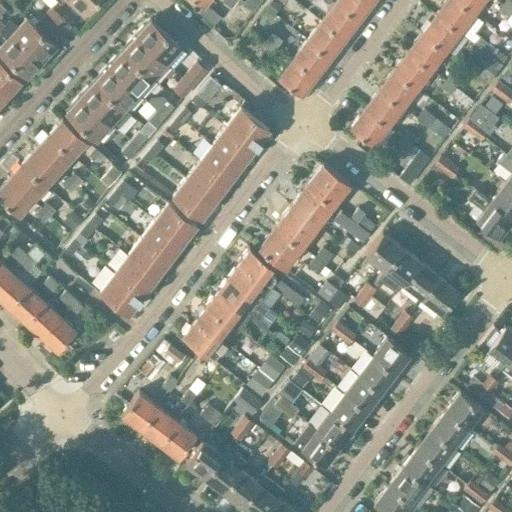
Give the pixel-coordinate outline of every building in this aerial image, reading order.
[(70,0),(83,11),(92,0),(70,0)] [(197,0),(203,4),(197,12),(213,24),(219,15),(203,3),(205,0),(197,0)] [(244,0),(243,2),(253,10),(259,3),(254,0),(244,0)] [(280,5),(273,0),(271,0),(266,7),(274,13),(280,5)] [(334,0),(332,3),(356,19),(370,0),(334,0)] [(457,0),(444,0),(435,12),(458,30),(473,10),(457,0)] [(457,0),(473,10),(480,0),(457,0)] [(511,11),(511,10),(511,0),(504,0),(502,3),(511,11)] [(320,19),(343,37),(356,19),(332,3),(320,19)] [(507,17),(511,11),(502,3),(497,10),(507,17)] [(41,16),(60,33),(69,24),(50,6),(41,16)] [(435,12),(421,31),(444,48),(458,30),(435,12)] [(11,31),(41,59),(49,50),(48,49),(54,42),(25,16),(11,31)] [(25,16),(54,42),(53,41),(60,33),(41,16),(34,24),(25,16)] [(133,33),(164,61),(178,45),(149,18),(143,25),(141,24),(133,33)] [(320,19),(306,37),(329,55),(343,37),(320,19)] [(266,37),(276,46),(282,38),(272,30),(266,37)] [(33,68),(41,59),(11,31),(0,42),(0,50),(25,74),(32,67),(33,68)] [(421,31),(406,50),(429,67),(444,48),(421,31)] [(121,49),(150,76),(164,61),(133,33),(125,42),(126,43),(121,49)] [(473,41),(499,61),(501,62),(506,55),(478,34),(473,41)] [(261,44),(271,52),(276,46),(266,37),(261,44)] [(292,56),(314,75),(329,55),(306,37),(292,56)] [(494,68),(499,61),(473,41),(468,47),(478,54),(477,55),(494,68)] [(106,63),(136,91),(150,76),(121,49),(115,56),(114,54),(106,63)] [(406,50),(392,68),(415,86),(429,67),(406,50)] [(300,94),(314,75),(292,56),(277,76),(300,94)] [(0,87),(7,93),(20,79),(0,60),(0,87)] [(195,60),(180,78),(189,86),(205,68),(195,60)] [(262,61),(257,68),(266,76),(272,69),(262,61)] [(93,80),(129,113),(122,106),(136,91),(106,63),(97,72),(99,73),(93,80)] [(487,82),(488,82),(494,74),(484,66),(478,74),(487,82)] [(500,76),(511,85),(511,70),(507,67),(500,76)] [(392,68),(377,87),(401,105),(415,86),(392,68)] [(449,72),(444,79),(454,86),(459,79),(449,72)] [(220,83),(209,74),(190,97),(200,106),(205,99),(206,100),(220,83)] [(181,95),(189,86),(180,78),(172,87),(181,95)] [(511,97),(511,89),(497,78),(489,88),(508,102),(511,97)] [(444,79),(439,85),(449,93),(454,86),(444,79)] [(78,94),(108,122),(116,128),(129,113),(93,80),(87,86),(86,85),(78,94)] [(364,105),(387,123),(401,105),(377,87),(364,105)] [(94,137),(108,122),(78,94),(70,103),(71,104),(65,111),(94,137)] [(492,95),(484,105),(494,112),(502,102),(492,95)] [(165,99),(156,109),(163,116),(173,105),(165,99)] [(480,102),(469,117),(478,124),(487,131),(492,123),(498,116),(480,102)] [(239,104),(226,122),(254,144),(268,126),(239,104)] [(184,105),(178,112),(185,117),(191,110),(184,105)] [(364,105),(348,125),(362,136),(371,143),(387,123),(364,105)] [(155,126),(163,116),(156,109),(147,119),(155,126)] [(178,112),(167,124),(174,130),(185,117),(178,112)] [(427,125),(443,137),(450,127),(434,116),(427,125)] [(47,131),(71,154),(85,138),(61,117),(47,131)] [(469,117),(462,126),(471,132),(478,124),(469,117)] [(226,122),(212,140),(241,162),(254,144),(226,122)] [(478,124),(471,132),(480,139),(483,135),(487,131),(478,124)] [(401,134),(411,143),(416,136),(406,128),(401,134)] [(138,130),(129,140),(136,147),(146,137),(138,130)] [(34,146),(59,168),(71,154),(47,131),(34,146)] [(395,141),(406,149),(411,143),(401,134),(395,141)] [(156,138),(145,150),(152,156),(163,143),(156,138)] [(128,157),(136,147),(129,140),(120,150),(128,157)] [(212,140),(199,158),(227,179),(241,162),(212,140)] [(19,162),(44,184),(59,168),(34,146),(19,162)] [(94,146),(88,152),(98,161),(104,154),(94,146)] [(418,148),(409,160),(419,168),(429,156),(418,148)] [(444,148),(433,163),(442,169),(453,154),(444,148)] [(145,150),(140,157),(146,163),(152,156),(145,150)] [(510,171),(503,180),(511,186),(511,157),(505,152),(503,150),(495,160),(510,171)] [(453,154),(442,169),(451,176),(458,168),(450,162),(455,156),(453,154)] [(199,158),(185,176),(213,197),(227,179),(199,158)] [(321,161),(305,182),(333,202),(348,181),(321,161)] [(5,178),(31,199),(44,184),(19,162),(5,178)] [(99,178),(108,186),(120,171),(111,164),(99,178)] [(68,176),(77,184),(82,179),(73,170),(68,176)] [(71,191),(77,184),(68,176),(62,182),(71,191)] [(185,176),(171,194),(200,215),(213,197),(185,176)] [(0,183),(0,198),(17,214),(31,199),(5,178),(0,183)] [(511,186),(503,180),(490,198),(511,215),(511,186)] [(119,182),(113,189),(120,195),(121,194),(126,188),(119,182)] [(305,182),(289,203),(316,224),(333,202),(305,182)] [(137,189),(129,183),(126,188),(121,194),(129,199),(137,189)] [(511,215),(490,198),(474,187),(466,197),(482,209),(475,218),(497,235),(511,215)] [(113,189),(106,197),(113,203),(120,195),(113,189)] [(120,195),(113,203),(117,207),(125,198),(121,194),(120,195)] [(93,202),(87,196),(80,203),(87,209),(93,202)] [(40,206),(50,214),(55,208),(46,200),(40,206)] [(167,200),(153,218),(181,239),(195,221),(167,200)] [(274,223),(301,243),(316,224),(289,203),(274,223)] [(346,213),(368,231),(375,223),(363,214),(365,212),(354,203),(346,213)] [(44,221),(50,214),(40,206),(35,212),(44,221)] [(72,228),(82,218),(72,209),(62,219),(72,228)] [(368,231),(339,210),(334,217),(363,238),(368,231)] [(94,211),(87,220),(94,225),(101,217),(94,211)] [(153,218),(139,236),(168,257),(181,239),(153,218)] [(87,220),(79,229),(86,235),(94,225),(87,220)] [(480,227),(473,222),(470,226),(476,231),(480,227)] [(274,223),(256,246),(283,266),(301,243),(274,223)] [(364,253),(383,267),(400,245),(381,231),(364,253)] [(359,245),(343,233),(338,239),(354,251),(359,245)] [(139,236),(126,253),(154,275),(168,257),(139,236)] [(72,237),(64,247),(71,253),(79,243),(72,237)] [(10,252),(20,261),(27,252),(17,244),(10,252)] [(91,252),(81,245),(81,244),(76,251),(86,258),(91,252)] [(237,260),(269,284),(274,278),(265,271),(271,263),(248,245),(237,260)] [(315,253),(335,269),(342,260),(322,245),(315,253)] [(400,245),(383,267),(402,282),(418,259),(400,245)] [(27,252),(20,261),(27,267),(32,263),(34,265),(37,261),(27,252)] [(114,269),(112,271),(141,293),(154,275),(126,253),(114,269)] [(327,280),(335,269),(315,253),(307,265),(327,280)] [(0,279),(10,269),(0,259),(0,279)] [(418,259),(402,282),(420,296),(437,274),(418,259)] [(226,274),(249,293),(258,299),(263,292),(269,284),(237,260),(226,274)] [(10,269),(0,279),(0,298),(7,305),(26,283),(12,270),(10,269)] [(112,271),(99,289),(127,311),(141,293),(112,271)] [(49,274),(43,281),(52,289),(58,282),(49,274)] [(215,289),(247,314),(252,307),(258,299),(249,293),(226,274),(215,289)] [(437,274),(420,296),(439,310),(456,288),(437,274)] [(297,305),(303,297),(279,279),(273,287),(279,292),(297,305)] [(366,280),(353,298),(357,301),(370,284),(366,280)] [(26,283),(7,305),(9,307),(23,319),(42,298),(29,285),(26,283)] [(370,284),(357,301),(362,305),(375,287),(370,284)] [(329,300),(338,306),(347,295),(339,288),(329,300)] [(58,295),(67,303),(73,297),(65,289),(58,295)] [(204,303),(228,321),(237,328),(241,321),(247,314),(215,289),(204,303)] [(67,303),(75,311),(81,305),(73,297),(67,303)] [(42,298),(23,319),(25,321),(39,334),(58,312),(44,300),(42,298)] [(307,313),(317,320),(327,307),(318,300),(307,313)] [(193,317),(225,342),(231,335),(222,328),(228,321),(204,303),(193,317)] [(403,309),(396,318),(405,325),(412,316),(403,309)] [(58,312),(39,334),(40,334),(55,348),(75,327),(58,312)] [(444,326),(450,331),(459,320),(452,315),(444,326)] [(180,334),(203,352),(210,343),(219,350),(225,342),(193,317),(180,334)] [(295,327),(307,336),(314,327),(303,317),(295,327)] [(396,318),(390,327),(398,334),(405,325),(396,318)] [(332,325),(351,339),(355,333),(337,319),(332,325)] [(486,346),(505,359),(511,350),(511,330),(503,323),(498,329),(491,324),(473,349),(480,355),(486,346)] [(348,342),(351,339),(332,325),(329,329),(348,342)] [(296,332),(287,344),(300,354),(309,342),(296,332)] [(386,334),(371,354),(393,371),(408,351),(386,334)] [(155,349),(160,353),(168,341),(164,338),(155,349)] [(185,354),(168,342),(162,350),(179,362),(185,354)] [(286,344),(279,354),(291,363),(292,364),(300,354),(287,344),(286,344)] [(511,351),(505,360),(500,367),(511,375),(511,351)] [(268,352),(257,367),(271,379),(284,364),(268,352)] [(153,353),(140,369),(150,377),(163,361),(153,353)] [(371,354),(357,373),(379,390),(393,371),(371,354)] [(304,361),(322,375),(326,370),(308,356),(304,361)] [(319,379),(322,375),(304,361),(301,365),(319,379)] [(257,367),(245,382),(260,393),(271,379),(257,367)] [(357,373),(343,391),(364,409),(379,390),(357,373)] [(160,385),(168,390),(176,380),(168,374),(160,385)] [(482,382),(482,383),(490,388),(496,380),(489,374),(482,382)] [(473,375),(465,384),(475,392),(482,383),(482,382),(473,375)] [(298,393),(301,388),(287,378),(284,382),(298,393)] [(482,383),(475,392),(482,398),(490,388),(482,383)] [(233,399),(242,406),(251,395),(242,387),(233,399)] [(188,388),(180,399),(187,404),(195,393),(188,388)] [(120,412),(138,426),(156,403),(138,389),(120,412)] [(458,389),(443,408),(466,425),(480,406),(458,389)] [(343,391),(328,410),(350,427),(364,409),(343,391)] [(275,400),(294,414),(298,408),(284,397),(279,394),(275,400)] [(498,395),(491,404),(498,409),(504,402),(504,400),(498,395)] [(291,417),(294,414),(275,400),(273,403),(291,417)] [(199,413),(212,423),(220,412),(207,402),(199,413)] [(511,407),(504,402),(498,409),(508,417),(511,411),(511,407)] [(156,403),(138,426),(158,441),(177,419),(156,403)] [(443,408),(429,427),(452,444),(466,425),(443,408)] [(314,429),(336,446),(350,427),(328,410),(314,429)] [(244,413),(237,423),(246,430),(253,420),(244,413)] [(177,419),(158,441),(177,456),(195,433),(177,419)] [(239,439),(246,430),(237,423),(229,432),(239,439)] [(415,445),(445,469),(445,468),(437,462),(452,444),(429,427),(415,445)] [(336,446),(314,429),(300,447),(322,464),(336,446)] [(511,433),(503,445),(511,452),(511,433)] [(184,461),(204,476),(220,454),(201,439),(184,461)] [(493,446),(511,460),(511,459),(511,452),(503,445),(498,441),(493,446)] [(273,451),(283,458),(285,455),(298,466),(303,459),(280,442),(273,451)] [(220,454),(204,476),(222,489),(238,467),(245,459),(226,445),(220,454)] [(401,464),(423,481),(431,487),(445,469),(415,445),(401,464)] [(490,450),(509,464),(511,460),(493,446),(490,450)] [(276,467),(281,460),(272,452),(266,460),(276,467)] [(304,475),(311,466),(303,459),(298,466),(296,469),(304,475)] [(401,464),(387,483),(409,500),(423,481),(401,464)] [(238,467),(222,489),(240,503),(257,481),(238,467)] [(304,475),(296,469),(289,480),(297,485),(304,475)] [(480,482),(489,489),(498,478),(488,471),(480,482)] [(95,478),(85,473),(79,484),(89,489),(95,478)] [(257,481),(240,503),(251,511),(263,511),(276,496),(282,487),(264,473),(257,481)] [(465,484),(483,498),(487,492),(469,479),(465,484)] [(387,483),(373,501),(386,511),(399,511),(409,500),(387,483)] [(462,487),(480,502),(483,498),(465,484),(462,487)] [(451,511),(472,511),(478,505),(465,495),(451,511)] [(276,496),(263,511),(293,511),(295,510),(276,496)] [(489,502),(502,511),(510,511),(511,510),(511,509),(494,496),(489,502)] [(495,511),(502,511),(489,502),(486,506),(495,511)]
